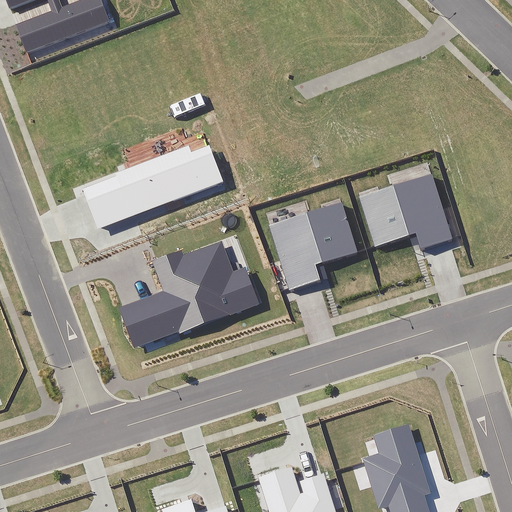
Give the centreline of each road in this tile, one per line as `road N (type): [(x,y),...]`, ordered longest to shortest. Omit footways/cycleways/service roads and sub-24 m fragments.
road 1 (residential): [(464,314),(90,429)]
road 2 (residential): [(0,196),(90,429)]
road 3 (residential): [(464,314),(511,469)]
